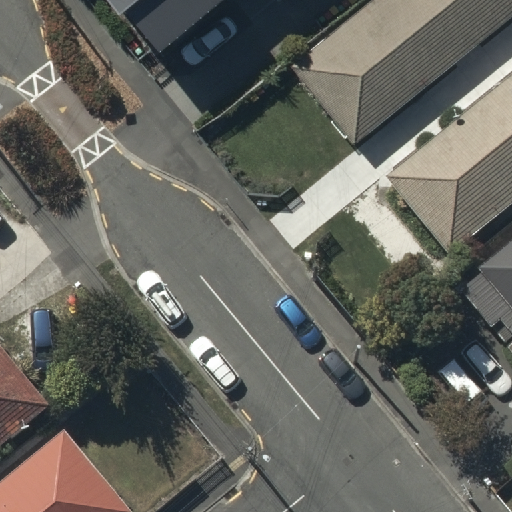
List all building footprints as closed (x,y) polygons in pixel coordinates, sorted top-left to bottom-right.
[(130,0),(160,37),(206,0),(130,0)] [(511,0),(379,0),(293,71),(358,149),(511,22),(511,0)] [(511,85),(388,184),(452,265),(511,217),(511,85)] [(511,230),(474,260),(479,266),(465,276),(511,336),(511,230)] [(0,461),(53,416),(0,353),(0,461)] [(0,511),(127,511),(67,438),(0,492),(0,511)]
